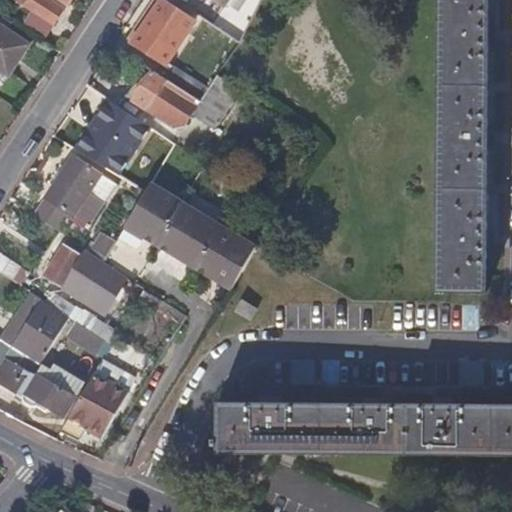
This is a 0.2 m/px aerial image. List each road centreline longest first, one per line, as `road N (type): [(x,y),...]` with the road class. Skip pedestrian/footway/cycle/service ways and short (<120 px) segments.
road 1 (unclassified): [(154,511),(224,360),(259,346),(511,341)]
road 2 (residential): [(0,174),(114,0)]
